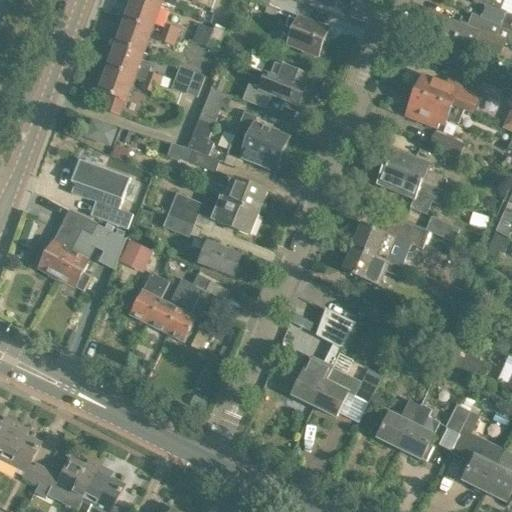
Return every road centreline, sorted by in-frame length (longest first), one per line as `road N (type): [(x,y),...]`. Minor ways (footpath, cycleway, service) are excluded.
road 1 (residential): [(212,463),(398,0)]
road 2 (secondary): [(212,463),(0,355)]
road 3 (secondary): [(0,213),(80,0)]
